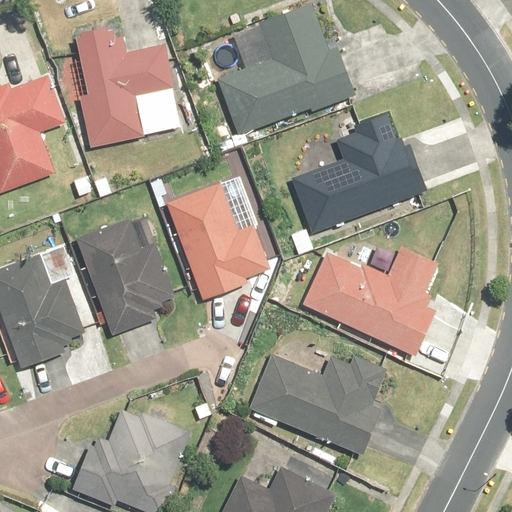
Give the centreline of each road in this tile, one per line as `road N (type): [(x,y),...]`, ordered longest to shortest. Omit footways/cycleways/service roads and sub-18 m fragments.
road 1 (residential): [(511,361),(441,511)]
road 2 (residential): [(435,0),(469,34),(511,118)]
